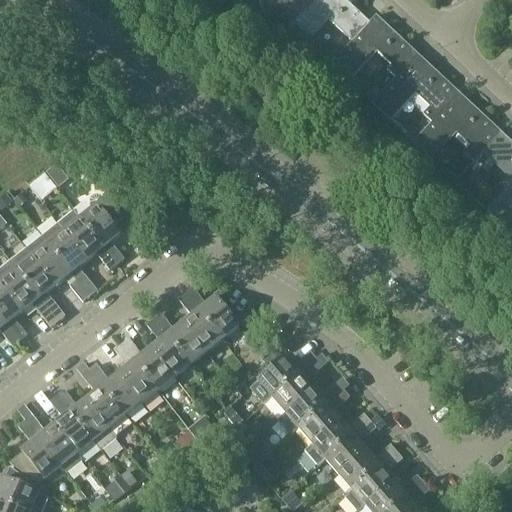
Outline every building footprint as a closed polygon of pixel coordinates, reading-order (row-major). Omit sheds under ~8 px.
[(288,28),(314,0),(287,0),(274,15),(288,28)] [(352,44),(370,24),(343,0),(314,0),(288,28),(303,42),(325,19),(351,43),(352,44)] [(388,71),(396,79),(417,56),(376,18),(370,24),(352,44),(351,43),(329,67),(344,81),(373,50),(391,67),(388,71)] [(390,124),(391,123),(416,96),(431,109),(424,116),(431,123),(440,113),(441,114),(459,95),(417,56),(396,79),(371,106),(386,120),(390,124)] [(432,162),(457,135),(471,147),(464,154),(475,164),(482,156),(481,155),(501,134),(459,95),(441,114),(440,113),(431,123),(421,134),(413,143),(412,144),(432,162)] [(405,136),(413,143),(421,134),(414,127),(405,136)] [(497,201),(486,212),(505,230),(511,222),(511,144),(501,134),(481,155),(482,156),(511,183),(511,193),(501,205),(497,201)] [(31,184),(42,199),(56,189),(45,174),(31,184)] [(82,220),(118,266),(125,261),(112,244),(121,237),(114,228),(123,220),(107,199),(105,201),(103,199),(100,197),(96,198),(93,200),(92,204),(92,207),(94,210),(82,220)] [(82,220),(75,211),(59,224),(89,262),(97,256),(110,272),(118,266),(82,220)] [(43,237),(90,297),(98,291),(80,269),(89,262),(59,224),(43,237)] [(90,297),(43,237),(27,249),(57,287),(65,280),(83,303),(90,297)] [(11,262),(58,323),(65,317),(47,294),(57,287),(27,249),(11,262)] [(58,323),(11,262),(0,270),(0,281),(25,314),(34,306),(51,329),(58,323)] [(0,316),(21,344),(29,338),(16,321),(25,314),(0,281),(0,316)] [(187,295),(224,342),(240,329),(215,297),(205,305),(193,290),(187,295)] [(224,342),(187,295),(179,301),(191,317),(183,324),(208,355),(224,342)] [(155,321),(191,368),(208,355),(183,324),(174,331),(162,315),(155,321)] [(0,333),(1,333),(14,349),(21,344),(0,316),(0,333)] [(191,368),(155,321),(147,327),(160,343),(151,350),(175,381),(191,368)] [(175,381),(151,350),(142,357),(130,342),(123,347),(159,393),(175,381)] [(159,393),(123,347),(115,354),(127,370),(119,376),(143,406),(159,393)] [(271,401),(316,361),(310,354),(295,367),(288,359),(258,386),(271,401)] [(316,361),(271,401),(284,415),(284,416),(313,390),(307,383),(328,364),(322,357),(316,362),(316,361)] [(127,419),(90,373),(84,366),(77,372),(95,395),(87,401),(111,432),(117,439),(133,427),(127,419)] [(143,406),(119,376),(110,384),(97,367),(90,373),(127,419),(143,406)] [(350,388),(349,387),(343,380),(322,399),(313,390),(284,416),(284,415),(276,422),(290,437),(298,431),(342,393),(343,394),(350,388)] [(111,432),(87,401),(77,409),(65,393),(58,398),(95,444),(111,432)] [(298,431),(311,447),(312,447),(341,421),(333,413),(348,400),(343,394),(342,393),(298,431)] [(100,450),(95,444),(58,398),(50,405),(62,420),(55,426),(79,457),(83,463),(100,450)] [(17,413),(26,423),(63,469),(67,475),(83,463),(79,457),(55,426),(45,434),(25,407),(17,413)] [(348,429),(341,421),(312,447),(311,447),(304,453),(318,469),(325,463),(325,462),(369,423),(363,416),(348,429)] [(22,452),(24,454),(10,465),(40,487),(46,482),(63,469),(26,423),(19,429),(32,445),(22,452)] [(338,477),(367,452),(360,444),(375,431),(369,423),(325,462),(325,463),(338,477)] [(352,492),(396,455),(390,447),(375,461),(367,452),(338,477),(352,492)] [(356,511),(360,511),(395,483),(387,474),(402,461),(396,455),(352,492),(352,493),(345,499),(356,511)] [(11,469),(7,481),(6,481),(2,491),(0,490),(0,500),(27,511),(44,511),(50,500),(41,496),(34,493),(36,487),(11,469)] [(368,511),(391,511),(423,484),(417,477),(401,491),(395,483),(360,511),(361,511),(366,509),(368,511)] [(423,484),(391,511),(420,511),(414,505),(429,492),(423,484)] [(296,511),(303,506),(292,493),(282,502),(290,511),(296,511)] [(27,511),(0,500),(0,511),(27,511)]
